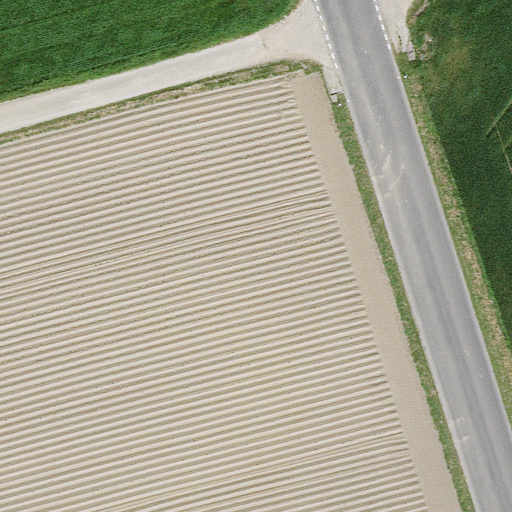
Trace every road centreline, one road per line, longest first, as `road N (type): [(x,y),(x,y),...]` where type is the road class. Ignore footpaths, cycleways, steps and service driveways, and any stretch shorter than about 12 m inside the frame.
road 1 (tertiary): [(506,511),(343,0)]
road 2 (track): [(0,123),(353,31)]
